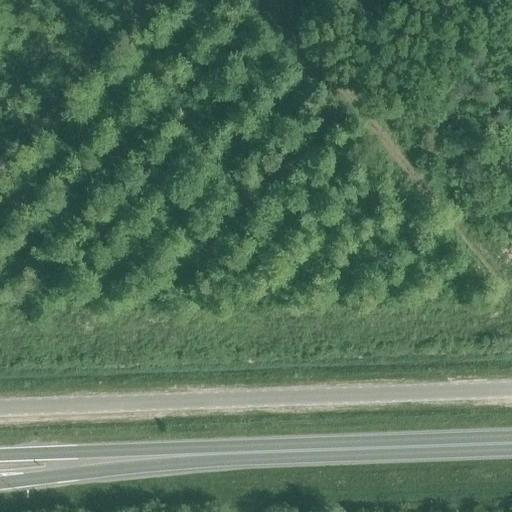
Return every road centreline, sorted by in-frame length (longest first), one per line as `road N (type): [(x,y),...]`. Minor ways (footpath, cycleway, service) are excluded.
road 1 (unclassified): [(0,410),(511,390)]
road 2 (track): [(511,290),(263,0)]
road 3 (trunk): [(0,483),(282,449)]
road 4 (trunk): [(282,449),(0,455)]
road 5 (trunk): [(511,441),(282,449)]
